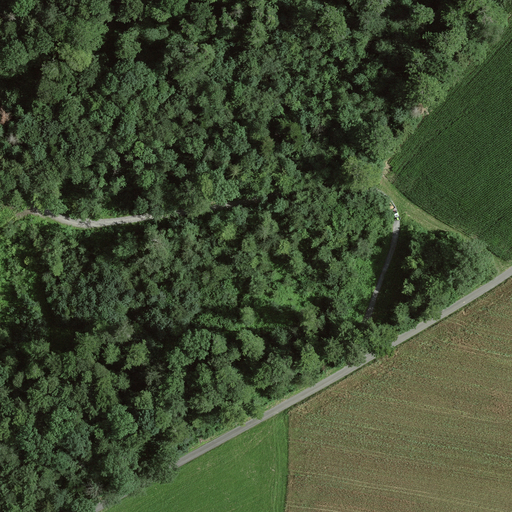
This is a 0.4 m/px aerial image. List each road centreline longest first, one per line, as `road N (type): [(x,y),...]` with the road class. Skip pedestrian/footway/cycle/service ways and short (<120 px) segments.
road 1 (track): [(125,0),(30,153),(41,215),(59,234),(110,238),(326,189),(371,189),(387,199),(398,237),(335,379)]
road 2 (unclassified): [(511,272),(91,511)]
